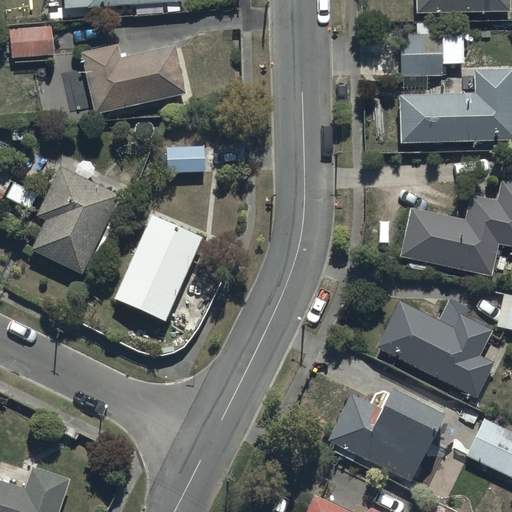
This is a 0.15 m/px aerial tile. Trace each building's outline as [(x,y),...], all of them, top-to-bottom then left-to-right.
[(63,0),(64,11),(179,4),(178,0),(63,0)] [(413,0),(414,14),(507,12),(507,0),(413,0)] [(47,26),(7,31),(10,59),(50,55),(47,26)] [(440,37),(399,37),(399,76),(440,76),(440,37)] [(115,47),(78,55),(91,116),(183,96),(173,48),(118,60),(115,47)] [(395,98),(397,146),(511,143),(511,84),(511,72),(471,73),(472,96),(395,98)] [(163,149),(163,174),(202,173),(202,149),(163,149)] [(44,219),(27,253),(78,277),(116,198),(57,170),(35,215),(44,219)] [(0,171),(0,198),(11,177),(0,171)] [(11,183),(3,199),(26,212),(35,195),(11,183)] [(407,210),(397,259),(489,278),(496,246),(511,249),(511,186),(498,184),(493,205),(466,199),(462,221),(407,210)] [(147,217),(110,301),(161,324),(199,241),(147,217)] [(511,335),(511,293),(502,292),(495,332),(511,335)] [(397,303),(373,349),(473,400),(491,364),(478,358),(490,333),(461,318),(466,307),(448,298),(436,323),(397,303)] [(347,407),(324,453),(405,493),(437,429),(386,403),(377,421),(347,407)] [(511,427),(484,414),(464,456),(511,479),(511,427)] [(0,484),(0,511),(55,511),(66,482),(28,470),(21,491),(0,484)] [(342,511),(309,497),(302,511),(369,511),(367,511),(366,511),(342,511)]
